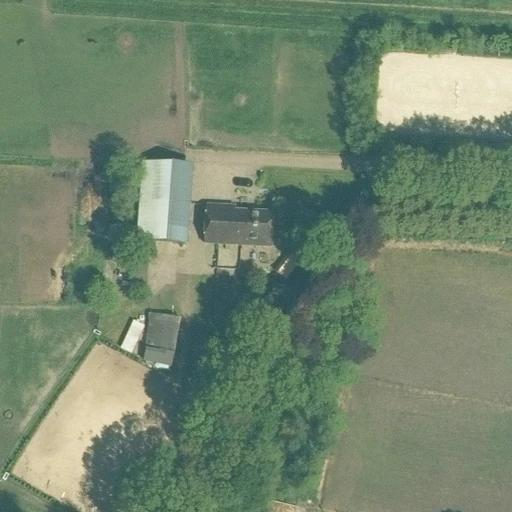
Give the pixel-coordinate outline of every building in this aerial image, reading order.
[(182,178),(200,177),(200,166),(182,167),(182,178)] [(84,202),(105,202),(106,173),(84,172),(84,202)] [(154,240),(190,241),(191,197),(198,198),(199,179),(173,179),(172,200),(155,200),(154,240)] [(271,248),(273,214),(235,212),(235,207),(206,205),(204,245),(271,248)] [(238,274),(238,281),(218,281),(218,303),(249,303),(249,274),(238,274)] [(177,356),(182,320),(151,316),(146,351),(177,356)]
